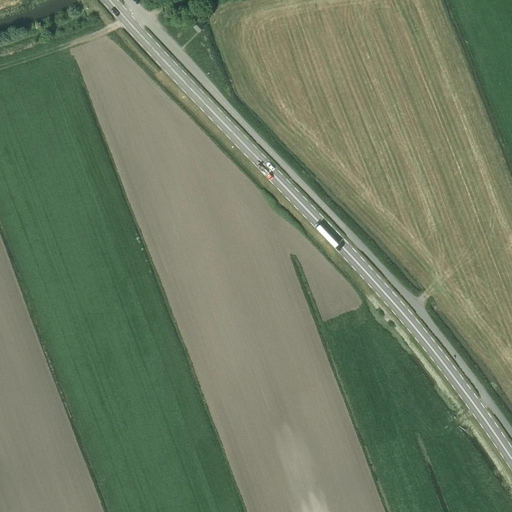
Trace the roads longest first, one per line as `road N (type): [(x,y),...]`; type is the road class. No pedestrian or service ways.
road 1 (primary): [(511,462),(402,310),(111,0)]
road 2 (unclassified): [(511,434),(415,305),(128,0)]
